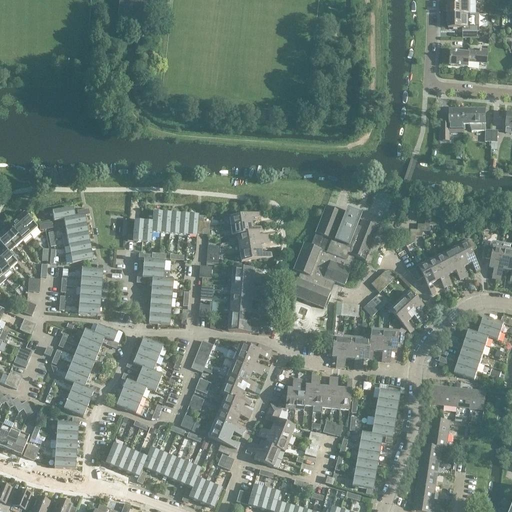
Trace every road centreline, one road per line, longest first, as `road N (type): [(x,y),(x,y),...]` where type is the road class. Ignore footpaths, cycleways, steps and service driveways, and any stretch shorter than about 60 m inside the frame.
road 1 (residential): [(511,95),(428,86),(431,0)]
road 2 (residential): [(101,406),(155,425),(175,420),(199,334)]
road 3 (unclassified): [(384,509),(413,433),(415,372)]
road 4 (residential): [(242,461),(284,349)]
